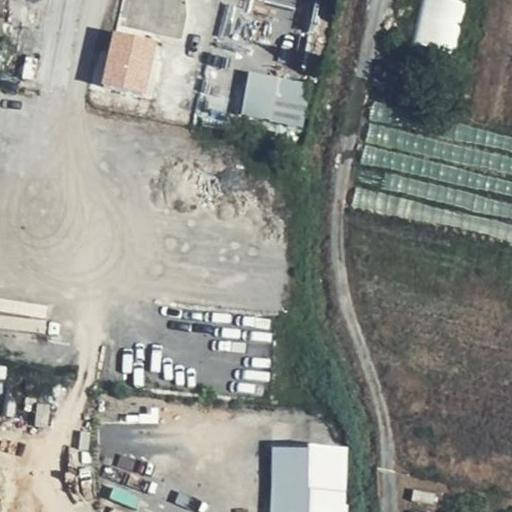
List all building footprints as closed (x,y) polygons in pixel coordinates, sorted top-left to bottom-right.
[(425,0),(414,49),(456,58),(468,0),(425,0)] [(136,57),(98,51),(91,88),(132,95),(136,57)] [(309,84),(282,79),(250,72),(241,113),(274,120),(301,125),(309,84)] [(327,511),(333,464),(334,450),(276,446),(271,511),(327,511)] [(327,511),(344,511),(348,451),(334,450),(333,464),(327,511)]
